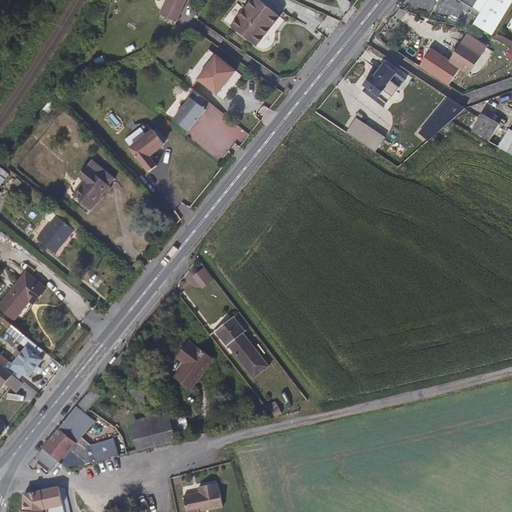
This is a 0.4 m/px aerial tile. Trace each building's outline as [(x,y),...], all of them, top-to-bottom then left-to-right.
[(185,13),(189,0),(171,0),(169,7),(185,13)] [(285,10),(273,0),(250,0),(236,17),(261,38),(285,10)] [(511,0),(458,0),(480,13),(475,22),(493,33),(511,0)] [(471,70),(487,42),(468,30),(460,44),(458,48),(451,58),(471,70)] [(208,49),(191,75),(197,79),(214,53),(208,49)] [(222,88),(242,65),(222,49),(203,72),(222,88)] [(382,94),(400,71),(389,63),(378,77),(374,74),(364,87),(380,100),(383,96),(382,94)] [(196,132),(213,110),(209,107),(213,101),(195,86),(191,93),(193,94),(176,116),(196,132)] [(511,129),(511,125),(486,111),(478,122),(474,128),(502,145),(511,129)] [(478,122),(463,113),(458,117),(457,118),(474,128),(478,122)] [(385,137),(355,118),(346,133),(375,152),(385,137)] [(511,150),(511,149),(511,129),(502,145),(511,150)] [(163,146),(153,131),(137,144),(146,156),(139,161),(141,163),(163,146)] [(146,156),(137,144),(130,149),(139,161),(146,156)] [(88,212),(108,189),(85,170),(78,178),(84,184),(72,199),(88,212)] [(56,253),(75,229),(59,216),(40,239),(56,253)] [(204,268),(192,277),(202,289),(214,280),(204,268)] [(34,304),(46,289),(27,273),(10,295),(0,307),(0,308),(9,315),(24,296),(34,304)] [(273,365),(257,344),(255,346),(246,334),(248,332),(250,330),(237,314),(219,330),(230,344),(232,344),(235,341),(240,348),(237,350),(249,366),(258,377),(273,365)] [(12,325),(2,317),(0,320),(0,323),(9,330),(12,325)] [(42,363),(39,359),(45,352),(12,325),(9,330),(10,332),(9,335),(21,345),(24,341),(34,349),(32,353),(28,350),(25,354),(19,350),(16,355),(20,358),(16,365),(27,374),(31,377),(42,363)] [(257,344),(248,332),(246,334),(255,346),(257,344)] [(193,389),(218,359),(194,340),(181,355),(189,362),(177,375),(193,389)] [(34,349),(24,341),(21,345),(28,350),(32,353),(34,349)] [(240,348),(235,341),(232,344),(237,350),(240,348)] [(105,394),(134,358),(126,350),(96,386),(105,394)] [(11,363),(0,353),(0,363),(7,369),(11,363)] [(27,374),(16,365),(12,362),(11,363),(7,369),(21,381),(27,374)] [(10,377),(0,368),(0,382),(4,386),(10,377)] [(15,395),(21,387),(10,377),(4,386),(15,395)] [(99,400),(105,394),(96,386),(90,393),(99,400)] [(313,409),(310,399),(301,401),(303,411),(313,409)] [(81,442),(72,434),(89,413),(81,405),(40,454),(51,464),(58,456),(71,466),(88,463),(74,450),(81,442)] [(279,418),(285,413),(281,407),(275,412),(279,418)] [(203,435),(198,417),(184,420),(189,439),(203,435)] [(181,443),(175,419),(135,428),(140,453),(181,443)] [(89,461),(117,458),(115,440),(87,443),(89,461)] [(220,501),(215,483),(214,482),(212,476),(194,480),(195,486),(179,490),(184,509),(220,501)]
